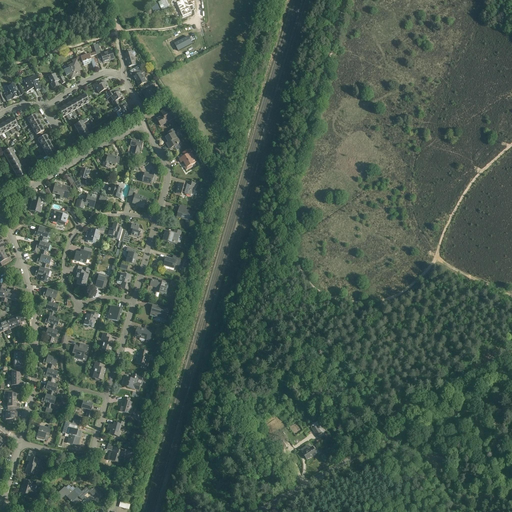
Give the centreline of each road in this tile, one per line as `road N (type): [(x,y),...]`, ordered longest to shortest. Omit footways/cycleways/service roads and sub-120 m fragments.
road 1 (tertiary): [(255,511),(511,364)]
road 2 (track): [(185,511),(273,233)]
road 3 (track): [(273,233),(341,0)]
road 4 (residential): [(19,442),(36,349),(21,261)]
road 5 (residential): [(79,307),(63,270),(76,232),(110,214),(156,220)]
road 6 (residential): [(0,205),(141,127)]
road 7 (residential): [(19,442),(84,458),(107,396)]
road 8 (unclassified): [(0,69),(119,30)]
